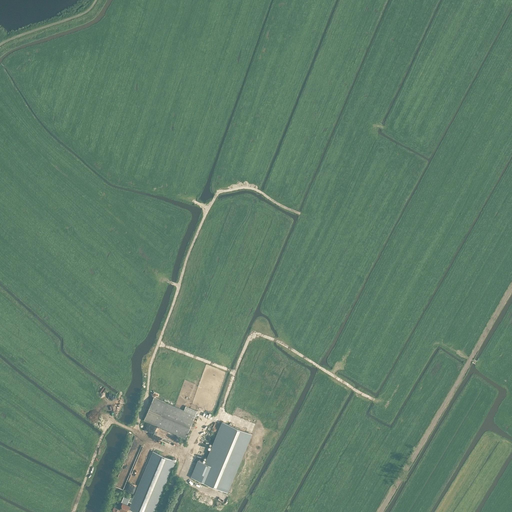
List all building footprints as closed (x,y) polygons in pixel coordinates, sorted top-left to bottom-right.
[(153,397),(142,421),(184,439),(194,415),(153,397)] [(238,426),(238,428),(223,422),(206,464),(199,461),(192,477),(227,492),(251,434),(239,429),(240,427),(238,426)] [(143,468),(149,452),(142,450),(136,466),(143,468)] [(153,451),(130,506),(128,510),(133,511),(154,511),(176,461),(153,451)] [(123,511),(127,511),(128,510),(130,506),(123,503),(120,510),(114,507),(111,511),(123,511)]
